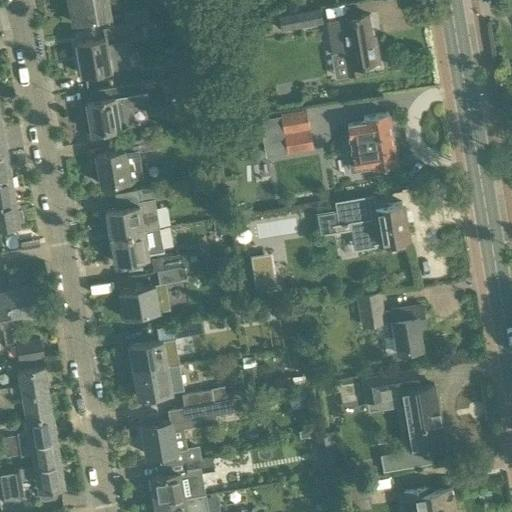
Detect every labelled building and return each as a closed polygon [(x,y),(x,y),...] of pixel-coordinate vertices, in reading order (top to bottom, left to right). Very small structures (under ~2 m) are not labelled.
[(68,0),(72,22),(111,16),(108,0),(68,0)] [(328,7),(283,15),(285,29),(304,25),(330,21),(328,7)] [(367,14),(335,20),(341,54),(343,54),(347,74),(362,72),(361,65),(379,62),(375,36),(371,37),(367,14)] [(105,38),(76,43),(82,75),(111,70),(107,43),(135,39),(133,23),(103,28),(105,38)] [(114,97),(87,102),(92,133),(135,125),(133,109),(150,106),(148,91),(143,92),(141,82),(112,86),(114,97)] [(306,110),(281,114),(287,151),(313,147),(306,110)] [(347,124),(352,150),(348,151),(351,171),(396,163),(388,112),(363,116),(364,121),(347,124)] [(124,150),(95,155),(101,184),(143,177),(139,151),(153,148),(151,133),(121,138),(124,150)] [(7,152),(0,153),(0,177),(11,176),(7,152)] [(0,202),(15,199),(11,176),(0,177),(0,202)] [(171,183),(140,189),(143,202),(173,197),(171,183)] [(367,194),(334,200),(338,224),(358,220),(363,245),(388,241),(389,247),(390,248),(403,246),(404,244),(403,238),(407,237),(404,219),(407,219),(405,211),(403,211),(401,202),(388,205),(387,203),(374,205),(374,207),(369,208),(367,194)] [(0,227),(20,224),(15,199),(0,202),(0,227)] [(140,205),(105,211),(109,236),(144,230),(140,205)] [(158,227),(144,230),(109,236),(114,262),(148,256),(144,231),(159,228),(158,227)] [(182,253),(153,258),(155,271),(158,270),(184,266),(182,253)] [(184,266),(158,270),(160,284),(188,279),(186,266),(184,266)] [(277,285),(274,269),(255,272),(257,289),(277,285)] [(155,284),(118,290),(123,318),(160,311),(155,284)] [(30,285),(6,289),(11,316),(35,312),(30,285)] [(6,289),(0,290),(0,323),(1,328),(2,328),(5,345),(15,343),(11,316),(6,289)] [(379,292),(357,295),(362,325),(387,321),(390,337),(395,336),(397,352),(421,348),(418,327),(425,326),(421,304),(382,311),(379,292)] [(201,320),(172,325),(174,337),(203,332),(201,320)] [(39,339),(15,343),(18,360),(42,356),(39,339)] [(162,340),(128,346),(133,371),(166,365),(162,340)] [(166,365),(133,371),(137,397),(182,389),(178,363),(166,365)] [(0,398),(12,397),(22,395),(48,390),(44,366),(18,371),(20,385),(0,388),(0,398)] [(362,382),(331,388),(332,396),(336,395),(338,407),(336,407),(338,418),(395,408),(402,452),(379,455),(382,472),(432,463),(428,446),(444,444),(434,384),(417,387),(416,383),(418,383),(416,368),(362,378),(362,382)] [(211,389),(181,394),(183,407),(213,402),(213,400),(211,389)] [(48,390),(22,395),(26,419),(52,414),(48,390)] [(169,420),(142,425),(147,455),(182,450),(182,448),(188,447),(184,426),(215,422),(214,414),(215,414),(215,413),(245,408),(243,396),(213,400),(213,402),(183,407),(167,410),(169,420)] [(12,397),(0,398),(0,408),(13,407),(12,397)] [(18,434),(1,437),(3,447),(56,438),(52,414),(26,419),(28,431),(18,432),(18,434)] [(335,434),(314,437),(316,450),(338,447),(335,434)] [(56,438),(3,447),(5,457),(22,454),(22,456),(32,454),(34,466),(60,461),(56,438)] [(211,456),(185,461),(188,474),(200,472),(213,470),(211,456)] [(60,461),(34,466),(17,469),(19,480),(36,477),(38,490),(39,490),(40,497),(43,499),(54,498),(56,495),(55,488),(64,486),(60,461)] [(182,468),(150,473),(155,503),(204,495),(200,472),(188,474),(183,475),(182,468)] [(11,470),(0,471),(0,497),(15,494),(11,470)] [(367,477),(347,480),(349,492),(355,491),(359,511),(372,509),(367,477)] [(425,486),(401,491),(404,511),(460,511),(458,499),(461,499),(459,490),(457,490),(456,486),(426,491),(425,486)] [(207,511),(204,495),(155,503),(156,511),(240,511),(241,511),(238,511),(207,511)]
